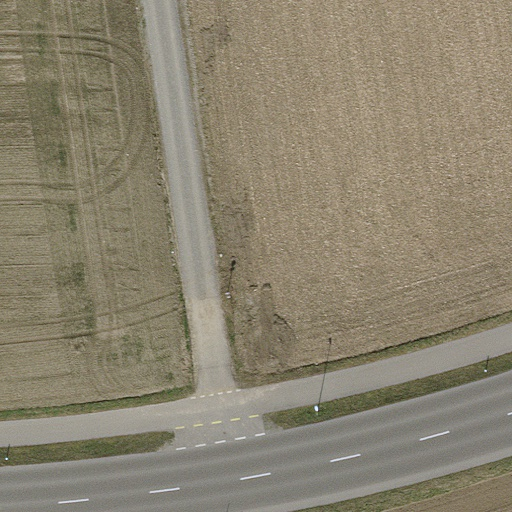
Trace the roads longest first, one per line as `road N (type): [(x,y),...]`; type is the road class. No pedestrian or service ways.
road 1 (tertiary): [(511,412),(233,480),(0,507)]
road 2 (track): [(233,480),(157,0)]
